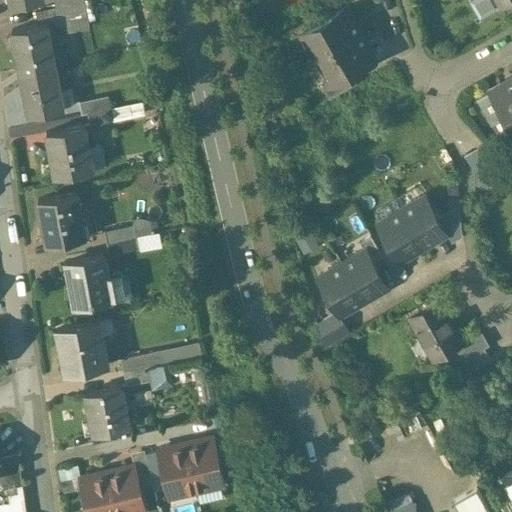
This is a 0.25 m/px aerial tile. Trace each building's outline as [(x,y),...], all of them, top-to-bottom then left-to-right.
[(83,0),(82,0),(56,5),(58,18),(86,13),(83,0)] [(345,6),(305,30),(318,52),(358,28),(345,6)] [(46,21),(11,28),(20,69),(55,62),(51,43),(46,21)] [(358,28),(318,52),(333,78),(333,79),(350,70),(374,55),(358,28)] [(62,40),(51,43),(55,62),(66,59),(62,40)] [(55,62),(20,69),(28,112),(63,105),(55,62)] [(350,70),(333,79),(333,78),(321,85),(328,97),(356,81),(350,70)] [(511,76),(490,88),(511,126),(511,76)] [(107,95),(79,100),(82,112),(87,111),(110,107),(107,95)] [(110,107),(87,111),(90,123),(113,119),(110,107)] [(84,123),(46,130),(52,156),(51,156),(54,174),(92,167),(84,123)] [(485,166),(473,167),(475,190),(487,189),(485,166)] [(76,190),(38,197),(46,242),(85,235),(76,190)] [(426,196),(381,221),(402,259),(447,233),(438,218),(426,196)] [(458,206),(438,218),(447,233),(452,242),(462,236),(458,206)] [(134,224),(104,230),(106,241),(136,235),(134,224)] [(136,235),(106,241),(109,253),(138,247),(136,235)] [(365,252),(320,277),(338,309),(383,284),(365,252)] [(103,253),(66,260),(71,288),(72,288),(75,301),(74,301),(75,303),(112,295),(107,273),(103,253)] [(121,270),(107,273),(112,295),(125,293),(121,270)] [(462,341),(437,299),(409,315),(434,358),(462,341)] [(368,313),(363,305),(340,318),(336,312),(317,322),(323,347),(372,319),(368,313)] [(94,320),(56,327),(60,346),(61,345),(66,369),(107,361),(101,331),(96,332),(94,320)] [(484,347),(456,363),(462,373),(490,357),(484,347)] [(160,348),(145,352),(148,365),(163,362),(160,348)] [(145,352),(121,357),(124,370),(148,365),(145,352)] [(148,365),(124,370),(127,384),(150,379),(148,365)] [(121,384),(86,391),(94,431),(129,424),(121,384)] [(213,438),(186,444),(195,485),(222,479),(213,438)] [(186,444),(159,450),(169,491),(195,485),(186,444)] [(18,455),(0,459),(6,486),(22,483),(18,455)] [(134,466),(108,472),(116,511),(124,511),(144,508),(134,466)] [(511,469),(502,475),(511,493),(511,469)] [(116,511),(108,472),(81,478),(84,493),(81,497),(83,503),(87,505),(88,511),(116,511)] [(490,511),(476,486),(455,500),(461,511),(490,511)]
